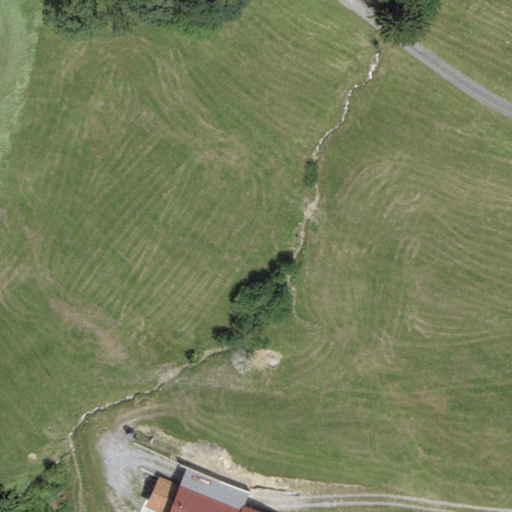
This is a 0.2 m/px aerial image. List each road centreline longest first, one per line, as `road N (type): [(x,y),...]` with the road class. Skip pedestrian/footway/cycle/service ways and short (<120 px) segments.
road 1 (track): [(500,511),(379,497),(254,496),(116,443)]
road 2 (track): [(353,0),(511,107)]
